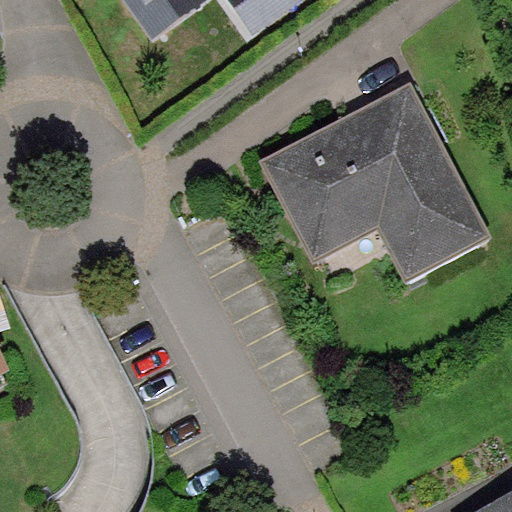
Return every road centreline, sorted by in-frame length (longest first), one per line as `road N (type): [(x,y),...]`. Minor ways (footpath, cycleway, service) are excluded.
road 1 (residential): [(311,511),(157,244),(122,220)]
road 2 (track): [(88,511),(110,484),(114,418),(41,254)]
road 3 (residential): [(122,220),(129,151),(95,114),(45,105)]
road 4 (residential): [(0,229),(19,250),(67,259),(111,238),(122,220)]
